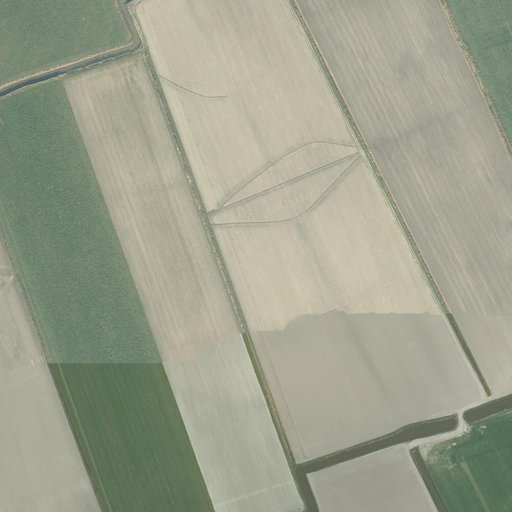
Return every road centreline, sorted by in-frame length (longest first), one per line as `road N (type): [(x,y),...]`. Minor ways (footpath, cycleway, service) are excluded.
road 1 (track): [(287,0),(482,391),(459,411)]
road 2 (track): [(0,102),(144,49),(138,0)]
